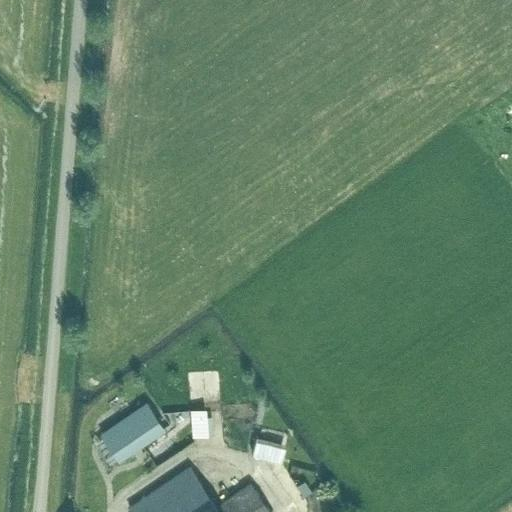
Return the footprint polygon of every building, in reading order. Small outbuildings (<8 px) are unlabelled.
[(227,383),(226,359),(197,360),(198,384),(227,383)] [(144,402),(100,432),(117,457),(162,426),(144,402)] [(211,431),(209,414),(203,415),(202,407),(189,408),(192,433),(211,431)] [(274,457),(278,443),(253,437),(250,451),(253,451),(257,452),(274,457)] [(268,511),(248,482),(215,505),(188,465),(128,506),(132,511),(268,511)]
